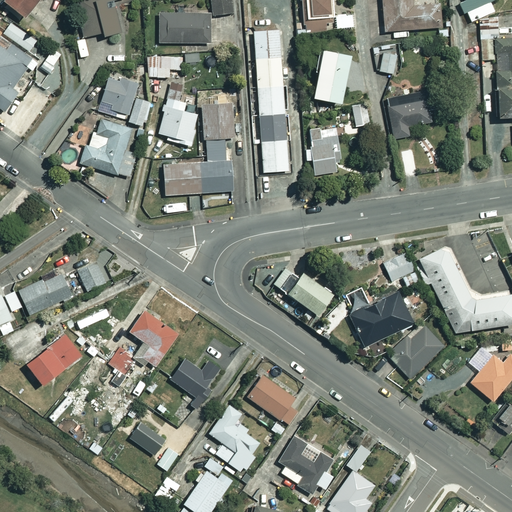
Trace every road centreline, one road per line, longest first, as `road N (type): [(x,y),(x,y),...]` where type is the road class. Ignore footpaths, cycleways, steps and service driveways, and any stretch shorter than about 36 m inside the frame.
road 1 (residential): [(221,295),(446,454)]
road 2 (residential): [(511,195),(240,236)]
road 3 (residential): [(0,146),(117,228)]
road 4 (residential): [(117,228),(173,238),(240,236)]
road 5 (residential): [(117,228),(221,295)]
